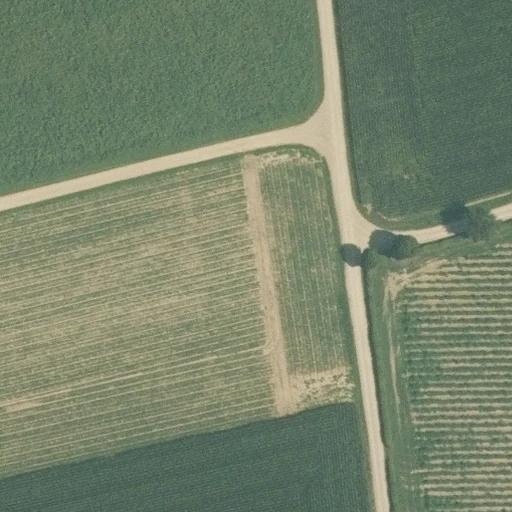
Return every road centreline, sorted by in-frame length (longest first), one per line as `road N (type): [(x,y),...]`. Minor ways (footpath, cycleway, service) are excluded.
road 1 (track): [(0,206),(338,122)]
road 2 (track): [(390,511),(356,255)]
road 3 (track): [(356,255),(324,0)]
road 4 (track): [(356,255),(511,211)]
